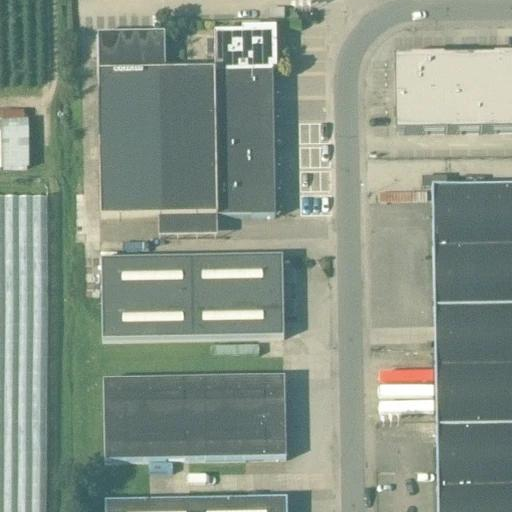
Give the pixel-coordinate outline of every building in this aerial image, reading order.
[(275,72),(276,31),(241,31),(241,35),(214,35),(214,73),(165,74),(165,36),(97,37),(100,225),(274,220),(271,72),(275,72)] [(511,61),(395,64),(396,136),(511,134),(511,61)] [(0,172),(26,172),(26,125),(0,124),(0,172)] [(422,180),(422,190),(446,190),(446,180),(422,180)] [(511,511),(511,191),(432,193),(436,511),(511,511)] [(102,345),(282,342),(281,261),(100,264),(102,345)] [(104,466),(285,463),(283,382),(103,385),(104,466)] [(105,506),(104,511),(285,511),(286,503),(105,506)]
